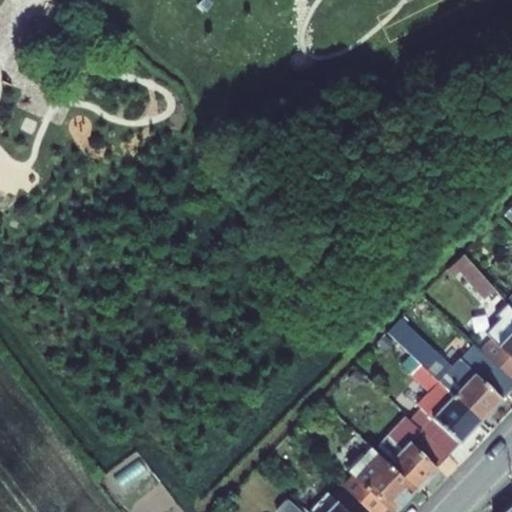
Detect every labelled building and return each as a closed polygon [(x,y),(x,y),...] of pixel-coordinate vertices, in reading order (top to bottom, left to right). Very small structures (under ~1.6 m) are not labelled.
[(460,258),(447,270),(479,304),(492,292),(460,258)] [(451,374),(397,322),(383,336),(437,387),(479,427),(511,393),(511,389),(487,366),(472,352),(451,374)] [(511,332),(511,339),(487,366),(511,389),(511,331),(511,332)] [(479,427),(437,387),(427,398),(442,413),(420,436),(446,461),(479,427)] [(378,451),(372,457),(412,496),(446,461),(420,436),(417,434),(391,463),(378,451)] [(349,478),(338,490),(362,511),(396,511),(412,496),(372,457),(364,450),(342,473),(349,478)] [(325,497),(309,511),(329,511),(334,506),(325,497)] [(292,511),(282,502),(273,511),(292,511)]
